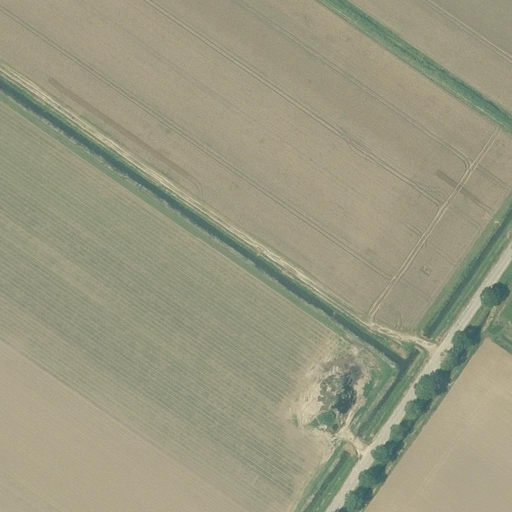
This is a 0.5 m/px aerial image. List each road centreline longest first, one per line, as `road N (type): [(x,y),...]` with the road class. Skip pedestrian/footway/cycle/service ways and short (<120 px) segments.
road 1 (track): [(442,352),(387,337),(0,69)]
road 2 (unclassified): [(332,511),(511,250)]
